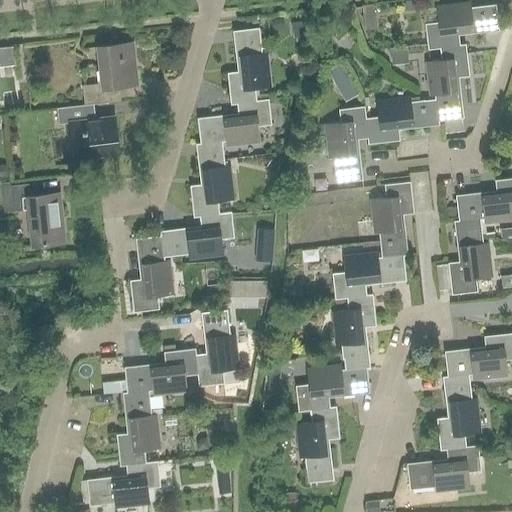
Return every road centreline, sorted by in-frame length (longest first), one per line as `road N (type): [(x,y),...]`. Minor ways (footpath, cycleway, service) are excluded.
road 1 (residential): [(350,511),(406,327),(448,316)]
road 2 (residential): [(131,194),(158,191),(212,0)]
road 3 (residential): [(30,511),(72,338),(105,330)]
